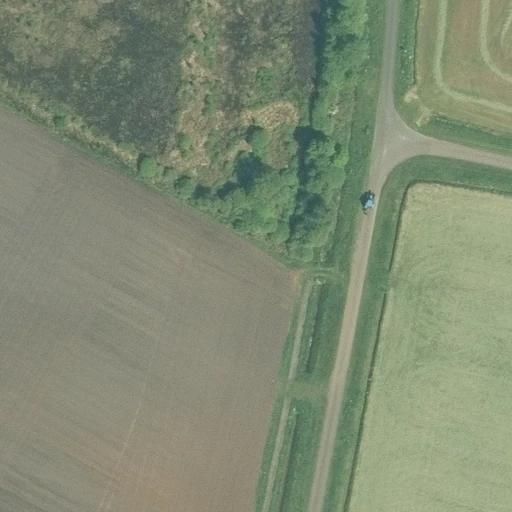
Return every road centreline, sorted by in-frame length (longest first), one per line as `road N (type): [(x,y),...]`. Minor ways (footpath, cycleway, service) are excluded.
road 1 (unclassified): [(313,511),(381,141)]
road 2 (unclassified): [(381,141),(393,0)]
road 3 (unclassified): [(511,167),(381,141)]
